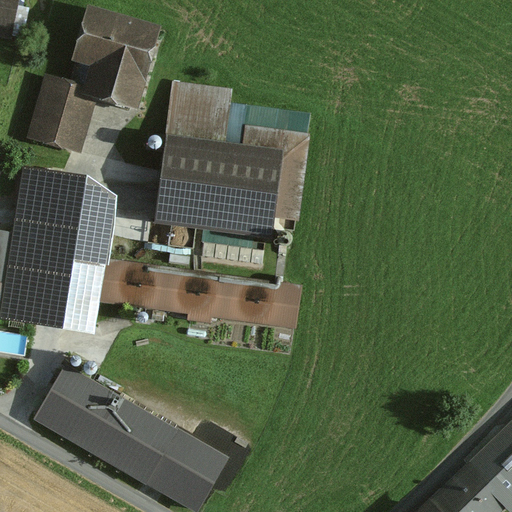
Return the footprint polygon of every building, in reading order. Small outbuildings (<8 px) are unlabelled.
[(16,4),(0,1),(0,35),(10,37),(16,4)] [(156,36),(92,16),(78,63),(99,69),(90,97),(133,110),(156,36)] [(233,91),(173,83),(160,188),(154,230),(273,245),(278,202),(284,156),(226,149),(233,91)] [(91,98),(49,86),(34,137),(76,149),(91,98)] [(88,179),(21,170),(0,317),(0,321),(1,322),(95,335),(99,303),(296,332),(302,295),(144,272),(145,266),(109,261),(118,200),(88,179)] [(200,511),(230,463),(69,370),(40,420),(197,511),(200,511)] [(511,440),(440,511),(509,511),(511,510),(511,440)]
